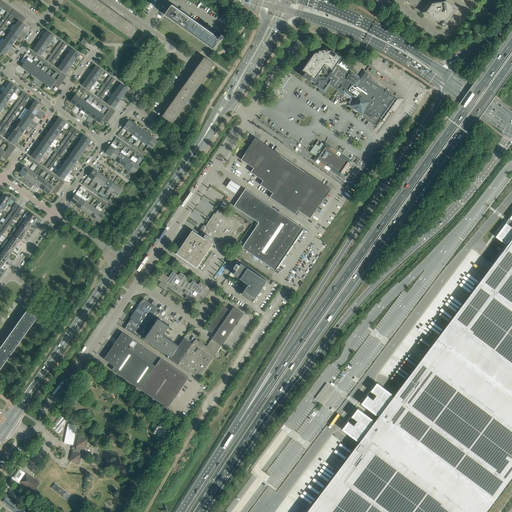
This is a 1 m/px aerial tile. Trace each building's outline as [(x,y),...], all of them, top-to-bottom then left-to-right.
[(100,1),(98,0),(91,0),(87,7),(101,17),(108,7),(102,3),(100,1)] [(438,24),(439,24),(439,25),(440,26),(441,27),(442,27),(443,27),(444,26),(445,25),(445,24),(445,23),(446,23),(457,8),(446,0),(443,0),(442,0),(442,2),(436,3),(435,1),(431,2),(423,13),(438,24)] [(165,15),(176,23),(213,49),(219,40),(221,41),(224,36),(221,35),(218,39),(183,14),(183,13),(185,11),(180,8),(179,11),(171,5),(165,15)] [(115,12),(108,7),(101,17),(116,28),(123,18),(117,13),(115,11),(115,12)] [(129,22),(123,18),(116,28),(131,38),(138,28),(132,24),(129,22)] [(23,23),(20,21),(19,20),(15,25),(23,31),(26,26),(23,23)] [(19,35),(23,31),(15,25),(13,24),(10,29),(12,30),(19,35)] [(16,40),(19,35),(12,30),(8,35),(16,40)] [(55,36),(47,31),(44,36),(51,41),(55,36)] [(12,45),(16,40),(8,35),(5,40),(12,45)] [(51,41),(44,36),(40,41),(48,46),(51,41)] [(8,50),(12,45),(5,40),(1,45),(8,50)] [(48,46),(40,41),(37,46),(44,51),(48,46)] [(0,51),(5,55),(8,50),(1,45),(0,46),(0,51)] [(44,51),(37,46),(33,50),(40,56),(44,51)] [(76,59),(80,54),(72,49),(69,54),(76,59)] [(314,53),(302,70),(305,72),(302,76),(310,81),(310,80),(312,78),(314,79),(316,77),(317,75),(324,65),(325,65),(332,70),(336,64),(341,58),(331,50),(327,51),(327,49),(318,51),(318,52),(314,53)] [(73,64),(76,59),(69,54),(65,58),(73,64)] [(172,124),(214,64),(204,57),(200,64),(200,63),(198,66),(189,78),(187,80),(188,81),(179,93),(177,95),(169,108),(168,107),(167,110),(162,116),(172,124)] [(69,69),(73,64),(65,58),(62,63),(69,69)] [(26,70),(32,63),(27,59),(21,67),(26,70)] [(31,74),(36,66),(32,63),(26,70),(31,74)] [(66,74),(69,69),(62,63),(58,68),(66,74)] [(312,78),(310,80),(313,82),(316,84),(316,85),(324,91),(329,84),(350,99),(349,101),(348,103),(351,105),(362,113),(368,117),(370,113),(380,120),(395,99),(381,88),(375,84),(366,78),(368,75),(366,73),(365,72),(360,79),(350,72),(349,73),(336,64),(332,70),(326,78),(323,77),(320,77),(317,75),(316,77),(314,79),(312,78)] [(36,77),(41,70),(36,66),(31,74),(36,77)] [(103,71),(96,66),(92,71),(100,76),(103,71)] [(41,81),(46,73),(41,70),(36,77),(41,81)] [(100,76),(92,71),(89,76),(96,81),(100,76)] [(46,84),(51,77),(46,73),(41,81),(46,84)] [(96,81),(89,76),(85,80),(93,86),(96,81)] [(53,85),(55,82),(56,81),(51,77),(46,84),(51,88),(53,85)] [(93,86),(85,80),(82,85),(89,91),(91,88),(93,89),(94,87),(93,86)] [(18,88),(10,82),(7,87),(14,92),(18,88)] [(125,94),(128,89),(121,84),(117,88),(125,94)] [(14,92),(7,87),(3,92),(11,97),(14,92)] [(121,99),(125,94),(117,88),(114,93),(121,99)] [(11,97),(3,92),(0,96),(0,97),(7,102),(11,97)] [(118,104),(121,99),(114,93),(110,98),(118,104)] [(75,105),(80,98),(76,94),(70,102),(75,105)] [(80,109),(85,101),(80,98),(75,105),(80,109)] [(114,109),(118,104),(110,98),(107,103),(114,109)] [(39,110),(43,105),(35,100),(32,105),(39,110)] [(85,112),(90,105),(85,101),(80,109),(85,112)] [(36,115),(39,110),(32,105),(28,110),(36,115)] [(90,116),(95,108),(90,105),(85,112),(90,116)] [(95,119),(100,112),(95,108),(90,116),(95,119)] [(32,120),(36,115),(28,110),(25,115),(32,120)] [(102,120),(104,117),(105,115),(100,112),(95,119),(100,123),(102,120)] [(29,125),(32,120),(25,115),(21,120),(29,125)] [(67,123),(59,117),(56,122),(63,127),(67,123)] [(25,130),(29,125),(21,120),(18,125),(25,130)] [(128,131),(133,124),(128,120),(123,128),(128,131)] [(63,127),(56,122),(52,127),(60,132),(63,127)] [(133,135),(138,127),(133,124),(128,131),(133,135)] [(22,135),(25,130),(18,125),(14,130),(22,135)] [(60,132),(52,127),(49,132),(56,137),(60,132)] [(138,138),(143,131),(138,127),(133,135),(138,138)] [(18,140),(22,135),(14,130),(11,135),(18,140)] [(143,142),(148,134),(143,131),(138,138),(143,142)] [(56,137),(49,132),(45,137),(53,142),(56,137)] [(148,145),(153,138),(148,134),(143,142),(148,145)] [(15,145),(18,140),(11,135),(7,139),(15,145)] [(88,145),(92,140),(84,135),(81,140),(88,145)] [(53,142),(45,137),(42,142),(49,147),(53,142)] [(158,141),(153,138),(148,145),(153,149),(158,141)] [(85,150),(88,145),(81,140),(77,145),(85,150)] [(247,151),(246,151),(244,153),(245,154),(241,159),(253,168),(250,172),(263,180),(260,185),(272,193),(270,197),(295,214),(297,210),(310,219),(330,189),(281,155),(276,152),(276,153),(258,140),(254,141),(247,151)] [(49,147),(42,142),(38,147),(46,152),(49,147)] [(312,150),(310,152),(317,157),(316,159),(317,160),(317,161),(319,162),(326,166),(325,166),(328,168),(329,166),(340,174),(341,173),(344,174),(350,164),(348,163),(349,161),(325,145),(322,143),(319,147),(315,144),(312,149),(312,150)] [(81,155),(85,150),(77,145),(74,150),(81,155)] [(110,156),(115,149),(111,145),(105,153),(110,156)] [(46,152),(38,147),(35,152),(42,157),(46,152)] [(115,160),(120,152),(115,149),(110,156),(115,160)] [(78,160),(81,155),(74,150),(70,155),(78,160)] [(42,157),(35,152),(31,157),(38,162),(42,157)] [(120,163),(125,156),(120,152),(115,160),(120,163)] [(35,161),(27,155),(25,158),(31,162),(29,165),(31,166),(35,161)] [(74,165),(78,160),(70,155),(67,160),(74,165)] [(125,167),(130,159),(125,156),(120,163),(125,167)] [(130,170),(135,163),(130,159),(125,167),(130,170)] [(71,170),(74,165),(67,160),(63,165),(71,170)] [(135,174),(140,166),(135,163),(130,170),(135,174)] [(24,176),(30,169),(25,165),(23,168),(19,166),(16,170),(24,176)] [(71,170),(63,165),(60,170),(67,175),(71,170)] [(29,180),(35,172),(30,169),(24,176),(29,180)] [(93,180),(98,172),(94,169),(88,176),(93,180)] [(64,180),(67,175),(60,170),(56,174),(64,180)] [(34,183),(39,176),(35,172),(29,180),(34,183)] [(98,183),(103,176),(98,172),(93,180),(98,183)] [(39,187),(44,179),(39,176),(34,183),(39,187)] [(103,187),(108,180),(103,176),(98,183),(103,187)] [(44,190),(49,183),(44,179),(39,187),(44,190)] [(108,190),(113,183),(108,180),(103,187),(108,190)] [(240,187),(231,181),(227,188),(236,194),(240,187)] [(51,191),(53,188),(54,186),(49,183),(44,190),(49,194),(51,191)] [(113,194),(118,187),(113,183),(108,190),(113,194)] [(123,190),(118,187),(113,194),(118,198),(123,190)] [(245,189),(234,206),(259,223),(242,247),(275,270),(304,228),(303,229),(245,189)] [(4,194),(0,200),(7,205),(11,200),(15,203),(17,200),(11,195),(9,198),(4,194)] [(75,205),(81,198),(76,194),(70,201),(75,205)] [(80,209),(86,201),(81,198),(75,205),(80,209)] [(85,212),(90,205),(86,201),(80,209),(85,212)] [(90,215),(95,208),(90,205),(85,212),(90,215)] [(95,219),(100,212),(95,208),(90,215),(95,219)] [(192,231),(177,254),(197,267),(210,248),(211,246),(212,244),(208,242),(208,241),(209,240),(210,241),(215,234),(229,244),(230,245),(231,245),(232,244),(244,227),(244,226),(244,225),(243,224),(225,212),(224,211),(223,212),(222,212),(220,215),(217,212),(219,209),(219,208),(205,229),(204,228),(202,231),(203,231),(202,233),(205,235),(204,235),(204,236),(204,237),(205,237),(206,238),(205,239),(205,240),(192,231)] [(33,223),(37,218),(28,211),(26,214),(28,216),(26,219),(33,223)] [(101,221),(105,215),(100,212),(95,219),(100,223),(101,221),(102,221),(101,221)] [(486,511),(511,478),(511,216),(497,237),(507,244),(393,396),(377,384),(362,403),(378,416),(374,421),(358,410),(343,429),(359,441),(305,511),(486,511)] [(33,223),(26,219),(24,217),(20,222),(29,229),(33,223)] [(25,234),(29,229),(20,222),(18,225),(21,227),(19,230),(25,234)] [(21,240),(25,234),(19,230),(16,233),(14,231),(12,233),(21,240)] [(17,245),(21,240),(12,233),(10,236),(13,238),(11,241),(17,245)] [(17,245),(11,241),(8,239),(4,244),(13,251),(17,245)] [(9,256),(13,251),(4,244),(2,247),(5,249),(3,252),(9,256)] [(0,258),(5,262),(9,256),(3,252),(0,250),(0,258)] [(236,270),(233,274),(248,284),(241,294),(253,302),(258,294),(263,287),(262,287),(267,281),(241,263),(239,265),(236,263),(235,266),(233,268),(236,270)] [(187,277),(181,272),(179,275),(173,271),(169,277),(163,273),(158,280),(161,282),(159,285),(166,289),(168,286),(170,287),(170,288),(180,294),(184,288),(186,290),(184,293),(187,295),(185,298),(191,302),(193,299),(196,301),(199,298),(197,296),(199,294),(203,298),(210,288),(200,282),(198,285),(192,280),(190,283),(185,280),(187,277)] [(158,309),(145,300),(132,318),(125,328),(138,338),(158,309)] [(223,305),(206,330),(214,335),(207,346),(216,353),(222,345),(243,314),(233,307),(231,311),(223,305)] [(21,319),(17,325),(27,332),(37,317),(27,310),(23,317),(22,316),(21,319)] [(144,338),(171,357),(179,346),(169,339),(169,338),(169,337),(169,336),(168,336),(165,334),(164,335),(163,335),(169,326),(158,318),(144,338)] [(16,347),(27,332),(17,325),(12,331),(10,333),(11,334),(6,340),(16,347)] [(104,359),(115,366),(112,370),(168,408),(189,378),(122,332),(104,359)] [(192,344),(184,338),(179,346),(171,357),(170,359),(199,379),(216,353),(207,346),(197,339),(195,340),(192,344)] [(0,357),(6,362),(16,347),(6,340),(2,346),(1,346),(0,347),(0,348),(0,357)] [(186,418),(179,413),(176,418),(182,423),(186,418)] [(62,416),(52,427),(59,433),(63,429),(61,427),(67,420),(62,416)] [(70,419),(67,438),(75,439),(79,420),(70,419)] [(155,430),(155,432),(155,433),(156,434),(157,435),(158,436),(160,436),(161,435),(162,435),(163,434),(163,432),(163,431),(163,430),(162,428),(161,428),(160,427),(158,427),(157,428),(156,429),(155,430)] [(80,463),(81,456),(84,457),(88,439),(78,437),(75,452),(72,451),(71,458),(72,458),(71,459),(72,461),(74,461),(80,463)] [(13,476),(10,480),(17,485),(20,482),(20,481),(26,473),(19,468),(13,476)] [(26,473),(20,481),(28,487),(34,491),(40,483),(26,473)] [(3,501),(7,504),(15,511),(20,507),(7,496),(3,501)]
